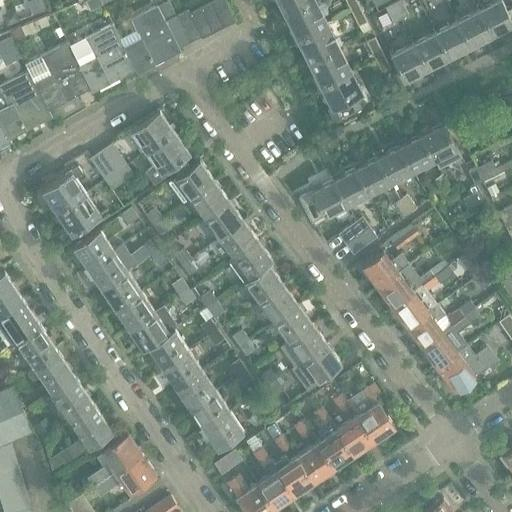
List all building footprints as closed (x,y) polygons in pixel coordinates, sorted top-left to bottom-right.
[(226,0),(214,0),(212,1),(223,23),(235,17),(226,0)] [(278,0),(286,14),(313,0),(278,0)] [(313,0),(286,14),(297,36),(328,21),(317,0),(313,0)] [(345,0),(350,9),(359,5),(356,0),(345,0)] [(399,0),(393,4),(401,19),(409,15),(401,0),(399,0)] [(511,24),(511,20),(501,0),(496,0),(479,9),(492,34),(511,24)] [(212,1),(201,7),(212,29),(223,23),(212,1)] [(401,19),(393,4),(385,7),(393,23),(401,19)] [(142,39),(127,47),(137,68),(139,72),(159,61),(164,59),(165,59),(171,55),(182,50),(178,43),(188,37),(177,15),(167,20),(159,5),(132,18),(142,39)] [(367,21),(359,5),(350,9),(358,25),(367,21)] [(200,35),(212,29),(201,7),(191,12),(190,12),(200,32),(199,32),(200,35)] [(189,9),(177,15),(188,37),(199,32),(200,32),(190,12),(191,12),(189,9)] [(479,9),(457,20),(470,46),(492,34),(479,9)] [(4,17),(3,18),(6,25),(19,20),(16,12),(15,12),(4,17)] [(457,20),(435,32),(448,57),(470,46),(457,20)] [(297,36),(309,60),(340,44),(328,21),(297,36)] [(89,36),(72,45),(93,86),(95,90),(114,80),(119,78),(120,77),(126,74),(137,68),(127,47),(122,37),(120,38),(113,24),(89,36)] [(25,39),(20,26),(10,29),(15,43),(25,39)] [(435,32),(413,43),(426,68),(448,57),(435,32)] [(0,39),(0,53),(5,64),(21,56),(10,34),(0,39)] [(367,41),(374,56),(382,52),(374,36),(367,41)] [(26,64),(29,70),(37,85),(49,109),(70,98),(74,96),(82,92),(93,86),(72,45),(70,41),(42,55),(26,64)] [(404,79),(426,68),(413,43),(391,54),(404,79)] [(309,60),(321,83),(352,68),(340,44),(309,60)] [(390,67),(382,52),(374,56),(381,71),(390,67)] [(363,90),(352,68),(321,83),(332,105),(329,107),(335,119),(342,116),(344,120),(357,113),(355,110),(362,106),(355,94),(363,90)] [(14,105),(0,111),(0,118),(10,138),(28,129),(33,126),(34,126),(40,123),(53,116),(49,109),(37,85),(29,70),(3,83),(14,105)] [(132,130),(146,150),(175,129),(160,110),(160,109),(131,129),(132,130)] [(0,147),(12,141),(10,138),(0,118),(0,147)] [(427,131),(422,133),(435,158),(434,158),(439,167),(461,156),(457,147),(444,122),(427,131)] [(474,122),(458,130),(462,139),(478,131),(474,122)] [(190,150),(175,129),(146,150),(155,163),(145,170),(154,183),(165,176),(162,172),(191,151),(190,150)] [(414,169),(434,158),(435,158),(422,133),(401,144),(414,169)] [(113,142),(101,150),(115,171),(127,163),(113,142)] [(401,144),(379,155),(391,180),(414,169),(401,144)] [(90,158),(105,178),(115,171),(101,150),(90,158)] [(379,155),(357,166),(370,191),(391,180),(379,155)] [(176,177),(190,197),(215,179),(200,159),(200,158),(175,177),(176,177)] [(477,167),(480,174),(495,167),(492,160),(477,167)] [(134,173),(127,163),(115,171),(123,181),(134,173)] [(44,191),(58,211),(87,191),(77,176),(82,172),(79,167),(78,165),(72,169),(43,189),(44,191)] [(357,166),(334,178),(347,203),(370,191),(357,166)] [(477,167),(468,172),(475,185),(477,184),(484,181),(480,174),(477,167)] [(499,175),(495,167),(480,174),(484,181),(485,183),(499,175)] [(42,188),(43,189),(72,169),(42,188)] [(112,188),(123,181),(115,171),(105,178),(112,188)] [(446,192),(453,186),(443,173),(436,178),(446,192)] [(334,178),(298,196),(311,221),(347,203),(334,178)] [(190,197),(205,218),(230,200),(215,179),(190,197)] [(495,183),(487,187),(491,195),(499,192),(495,183)] [(472,192),(463,197),(468,207),(482,200),(475,185),(470,188),(472,192)] [(58,211),(44,191),(43,189),(42,188),(41,189),(72,234),(73,234),(73,233),(72,232),(58,211)] [(101,212),(87,191),(58,211),(72,232),(73,233),(102,213),(101,212)] [(407,193),(401,198),(410,211),(417,206),(407,193)] [(404,216),(410,211),(401,198),(394,203),(404,216)] [(205,218),(219,237),(244,219),(230,200),(205,218)] [(511,204),(499,211),(502,218),(511,213),(511,204)] [(128,223),(138,216),(131,206),(121,213),(128,223)] [(145,213),(153,224),(163,217),(155,206),(145,213)] [(73,233),(73,234),(102,214),(102,213),(73,233)] [(511,223),(511,213),(502,218),(506,227),(511,223)] [(338,233),(346,244),(370,226),(362,215),(338,233)] [(170,228),(163,217),(153,224),(160,235),(170,228)] [(219,237),(234,257),(258,239),(244,219),(219,237)] [(72,245),(73,246),(100,227),(100,226),(72,245)] [(100,227),(101,229),(115,249),(129,269),(143,290),(156,310),(169,329),(170,330),(171,330),(101,226),(100,226),(100,227)] [(377,236),(370,226),(346,244),(353,254),(377,236)] [(397,249),(419,233),(414,226),(392,242),(397,249)] [(74,247),(88,268),(115,249),(101,229),(100,227),(73,246),(74,247)] [(143,244),(151,256),(161,249),(153,237),(143,244)] [(271,257),(258,239),(234,257),(247,275),(247,276),(267,261),(272,258),(271,257)] [(88,268),(74,247),(73,246),(72,245),(71,245),(142,349),(142,347),(129,328),(115,308),(101,287),(88,268)] [(174,253),(182,265),(191,258),(183,246),(174,253)] [(88,268),(101,287),(129,269),(115,249),(88,268)] [(166,257),(161,249),(151,256),(157,263),(166,257)] [(362,265),(378,285),(386,279),(392,274),(409,262),(401,252),(391,259),(384,249),(377,254),(371,258),(362,265)] [(473,256),(464,263),(469,270),(478,263),(473,256)] [(198,267),(191,258),(182,265),(188,274),(198,267)] [(243,280),(258,301),(283,283),(267,261),(247,276),(243,280)] [(378,285),(393,306),(402,299),(407,295),(413,290),(422,282),(423,283),(443,268),(442,267),(440,264),(431,270),(430,267),(419,276),(409,262),(392,274),(386,279),(378,285)] [(446,264),(442,267),(443,268),(423,283),(427,289),(451,273),(446,264)] [(3,269),(4,270),(22,297),(40,323),(58,349),(76,376),(94,402),(111,428),(112,429),(113,429),(4,269),(3,269)] [(101,287),(115,308),(143,290),(129,269),(101,287)] [(0,272),(0,312),(22,297),(4,270),(0,272)] [(171,283),(179,295),(190,289),(181,276),(171,283)] [(258,301),(273,320),(298,302),(283,283),(258,301)] [(195,297),(190,289),(179,295),(185,304),(195,297)] [(115,308),(129,328),(156,310),(143,290),(115,308)] [(393,306),(408,327),(417,320),(423,316),(429,311),(438,304),(430,292),(420,300),(413,290),(407,295),(402,299),(393,306)] [(203,301),(207,306),(216,299),(213,294),(203,301)] [(0,312),(0,315),(16,339),(40,323),(22,297),(0,312)] [(224,310),(216,299),(207,306),(214,316),(224,310)] [(474,306),(470,300),(459,308),(463,314),(474,306)] [(273,320),(287,340),(288,341),(313,322),(298,302),(273,320)] [(408,327),(422,346),(431,340),(437,335),(443,331),(435,320),(445,313),(438,304),(429,311),(423,316),(417,320),(408,327)] [(448,316),(453,324),(464,316),(459,309),(448,316)] [(147,346),(148,345),(170,330),(169,329),(156,310),(129,328),(142,347),(142,349),(147,346)] [(511,340),(511,317),(509,313),(498,321),(511,340)] [(0,317),(22,350),(23,349),(16,339),(0,315),(0,317)] [(200,324),(209,336),(218,330),(209,317),(200,324)] [(327,342),(313,322),(288,341),(287,340),(280,345),(294,365),(295,366),(302,360),(327,342)] [(16,339),(23,349),(22,350),(16,354),(27,370),(34,365),(58,349),(40,323),(16,339)] [(175,327),(189,348),(202,368),(216,389),(230,408),(243,428),(244,429),(244,430),(245,429),(176,326),(175,327)] [(171,330),(170,330),(148,345),(162,366),(189,348),(175,327),(171,330)] [(231,333),(239,345),(249,338),(241,327),(231,333)] [(224,338),(218,330),(209,336),(214,344),(224,338)] [(422,346),(437,366),(446,360),(452,355),(458,351),(468,344),(459,332),(450,340),(443,331),(437,335),(431,340),(422,346)] [(256,348),(249,338),(239,345),(246,355),(256,348)] [(342,362),(327,342),(302,360),(295,366),(294,365),(291,367),(307,388),(317,380),(342,362)] [(474,353),(468,344),(458,351),(452,355),(446,360),(437,366),(454,390),(457,388),(462,384),(469,379),(475,375),(474,374),(499,359),(487,343),(474,353)] [(175,386),(162,366),(148,345),(147,346),(217,449),(217,448),(216,446),(203,427),(189,406),(175,386)] [(162,366),(175,386),(202,368),(189,348),(162,366)] [(34,366),(52,392),(76,376),(58,349),(34,365),(27,370),(34,366)] [(228,365),(237,377),(239,376),(247,370),(238,358),(228,365)] [(52,392),(34,366),(81,437),(82,436),(70,418),(52,392)] [(260,374),(267,385),(277,379),(270,367),(260,374)] [(175,386),(189,406),(216,389),(202,368),(175,386)] [(253,378),(247,370),(239,376),(237,377),(243,385),(253,378)] [(52,392),(70,418),(94,402),(76,376),(52,392)] [(284,388),(277,379),(267,385),(273,395),(284,388)] [(377,401),(375,398),(382,393),(374,381),(367,386),(348,399),(347,399),(351,405),(357,415),(357,414),(374,439),(395,425),(378,400),(377,401)] [(0,441),(8,438),(30,429),(12,386),(0,390),(0,441)] [(189,406),(203,427),(230,408),(216,389),(189,406)] [(342,411),(351,405),(347,399),(348,399),(343,391),(333,398),(342,411)] [(275,410),(268,399),(257,405),(264,417),(275,410)] [(111,428),(94,402),(70,418),(82,436),(81,437),(49,459),(52,469),(63,461),(63,462),(88,445),(112,429),(111,428)] [(331,418),(323,405),(313,411),(321,424),(331,418)] [(243,428),(230,408),(203,427),(216,446),(217,448),(244,429),(243,428)] [(357,415),(337,428),(354,453),(374,439),(357,414),(357,415)] [(53,429),(45,417),(33,425),(41,437),(53,429)] [(312,432),(303,418),(293,424),(302,438),(312,432)] [(337,428),(318,441),(335,466),(354,453),(337,428)] [(217,448),(244,430),(244,429),(217,448)] [(129,431),(128,432),(142,453),(156,473),(157,473),(129,431)] [(87,476),(94,486),(116,471),(142,453),(128,432),(101,450),(109,461),(87,476)] [(291,445),(282,432),(273,438),(282,452),(291,445)] [(269,474),(258,482),(275,506),(294,493),(278,468),(274,463),(273,463),(255,436),(246,441),(269,474)] [(0,441),(0,454),(12,451),(8,438),(0,441)] [(318,441),(298,455),(314,479),(335,466),(318,441)] [(511,445),(502,453),(511,467),(511,445)] [(221,473),(242,459),(234,448),(214,462),(221,473)] [(0,454),(0,467),(16,462),(12,451),(0,454)] [(156,473),(142,453),(116,471),(94,486),(100,495),(122,480),(130,491),(156,473)] [(298,455),(289,461),(285,455),(274,463),(278,468),(294,493),(314,479),(298,455)] [(0,467),(0,479),(19,473),(16,462),(0,467)] [(0,479),(0,491),(23,485),(19,473),(0,479)] [(246,511),(266,511),(275,506),(258,482),(249,488),(238,473),(227,481),(237,496),(236,496),(246,511)] [(0,498),(1,499),(2,504),(26,497),(23,485),(0,491),(0,498)] [(73,511),(91,511),(94,511),(82,493),(68,503),(73,511)] [(174,511),(180,508),(171,494),(145,511),(174,511)] [(421,511),(454,511),(443,496),(430,506),(423,511),(421,511)] [(2,504),(4,511),(16,511),(30,508),(26,497),(2,504)]
